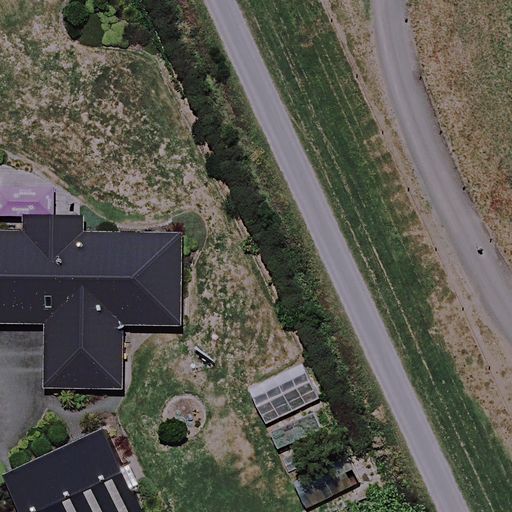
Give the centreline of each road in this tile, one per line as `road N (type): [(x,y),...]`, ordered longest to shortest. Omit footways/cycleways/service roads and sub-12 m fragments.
road 1 (unknown): [(189,0),(421,511)]
road 2 (unknown): [(410,0),(449,223),(511,333)]
